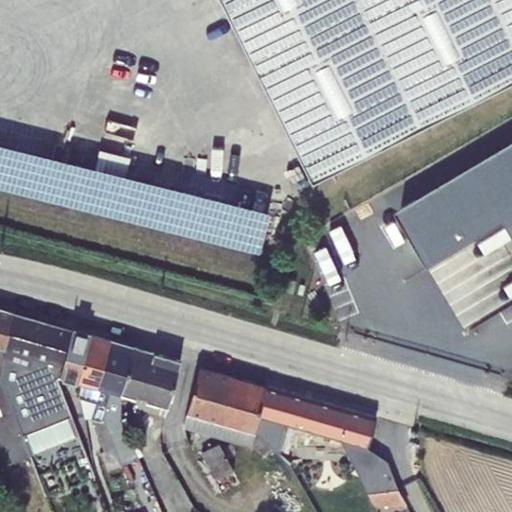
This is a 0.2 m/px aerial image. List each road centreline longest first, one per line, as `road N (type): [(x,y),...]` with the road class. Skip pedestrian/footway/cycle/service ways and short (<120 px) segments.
road 1 (tertiary): [(0,271),(511,413)]
road 2 (unknown): [(161,0),(225,138)]
